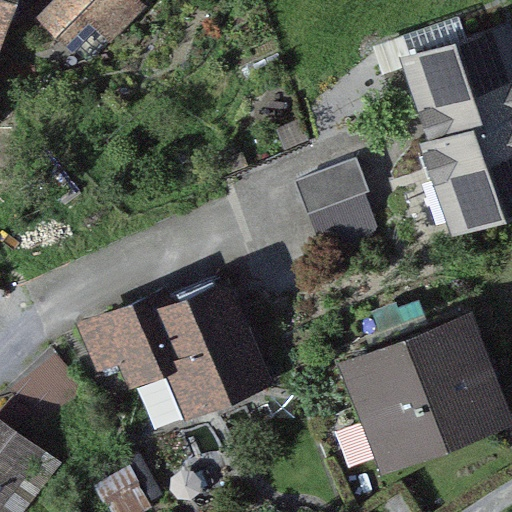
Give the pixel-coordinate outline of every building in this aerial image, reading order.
[(0,0),(0,37),(13,0),(0,0)] [(62,0),(88,27),(116,0),(62,0)] [(511,44),(405,75),(433,172),(511,149),(511,44)] [(322,210),(387,195),(369,119),(305,133),(322,210)] [(511,232),(511,149),(433,172),(455,248),(511,232)] [(185,429),(268,398),(229,294),(146,325),(185,429)] [(340,392),(381,494),(508,443),(466,341),(340,392)] [(0,510),(43,457),(0,422),(0,510)]
